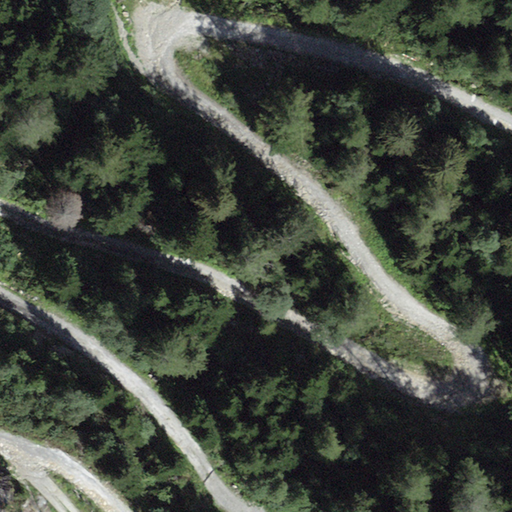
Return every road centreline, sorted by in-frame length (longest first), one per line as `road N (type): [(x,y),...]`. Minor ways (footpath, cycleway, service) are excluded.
road 1 (track): [(511,130),(437,87),(284,41),(186,23),(158,46),(175,87),(341,217),(391,289),(460,342),(475,366),(470,387),(455,396),(380,366),(197,269),(0,203)]
road 2 (track): [(0,292),(116,369),(171,422),(240,511)]
road 3 (track): [(117,511),(85,479),(0,441)]
